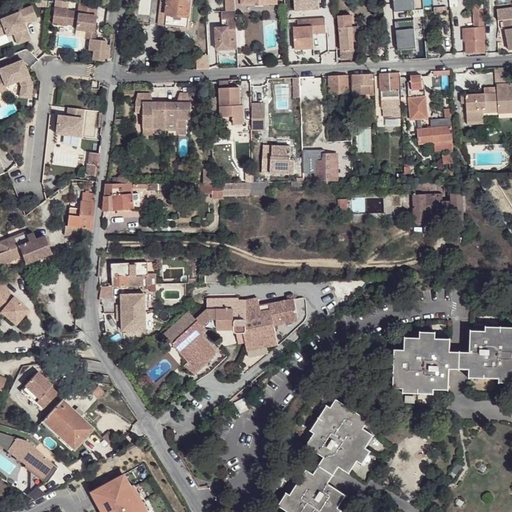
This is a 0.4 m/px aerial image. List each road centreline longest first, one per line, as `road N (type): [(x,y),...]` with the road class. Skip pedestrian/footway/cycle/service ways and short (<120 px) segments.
road 1 (unclassified): [(203,511),(86,326),(112,78)]
road 2 (residential): [(112,78),(511,62)]
road 3 (unknown): [(162,446),(316,306),(316,291),(302,285),(239,287)]
road 4 (residential): [(34,177),(52,64),(104,67),(112,78)]
